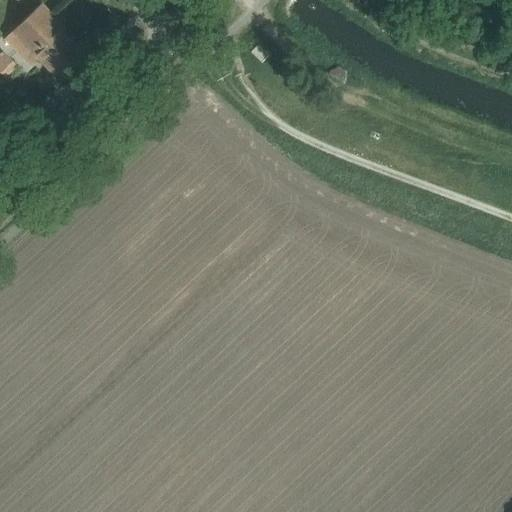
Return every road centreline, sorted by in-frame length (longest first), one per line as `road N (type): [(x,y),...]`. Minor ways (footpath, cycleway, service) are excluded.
road 1 (track): [(204,9),(260,12),(314,72),(349,94),(511,146)]
road 2 (secondary): [(0,200),(214,0)]
road 3 (track): [(511,76),(398,36),(353,0)]
